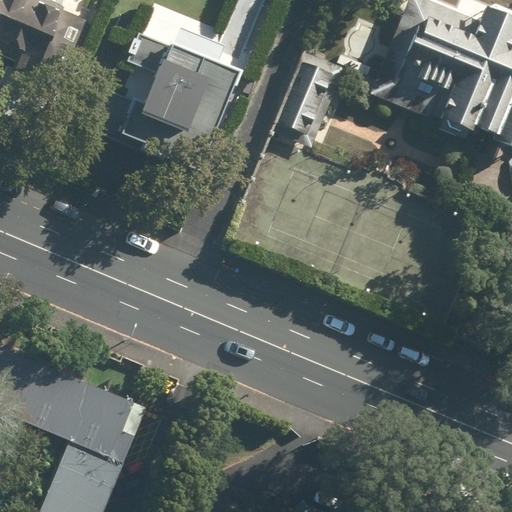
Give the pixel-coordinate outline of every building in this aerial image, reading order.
[(51,98),(85,24),(59,12),(65,0),(0,0),(0,52),(10,58),(2,76),(51,98)] [(234,0),(218,41),(214,40),(219,29),(153,3),(139,37),(129,33),(117,62),(133,69),(119,103),(93,93),(75,136),(194,183),(267,0),(234,0)] [(475,23),(418,0),(405,0),(366,98),(511,156),(511,37),(511,36),(511,15),(490,7),(479,12),(475,23)] [(389,23),(360,11),(338,63),(367,75),(389,23)] [(301,51),(266,133),(306,150),(341,68),(301,51)] [(0,423),(56,444),(30,511),(98,511),(138,406),(0,355),(0,423)]
